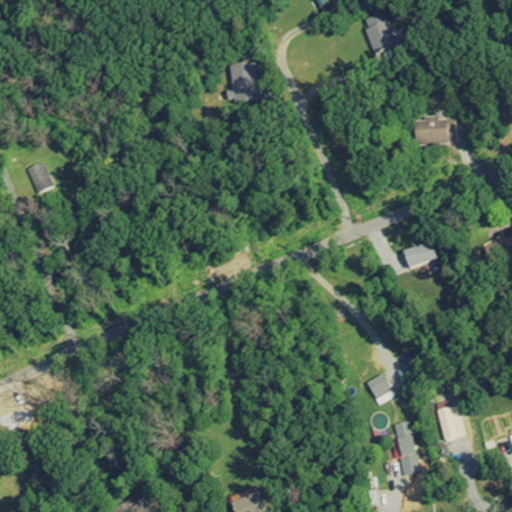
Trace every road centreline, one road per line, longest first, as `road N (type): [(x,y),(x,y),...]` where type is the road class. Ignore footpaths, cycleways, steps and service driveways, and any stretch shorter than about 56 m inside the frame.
road 1 (residential): [(0,378),(223,272),(511,160)]
road 2 (residential): [(351,220),(264,0)]
road 3 (residential): [(80,341),(12,172)]
